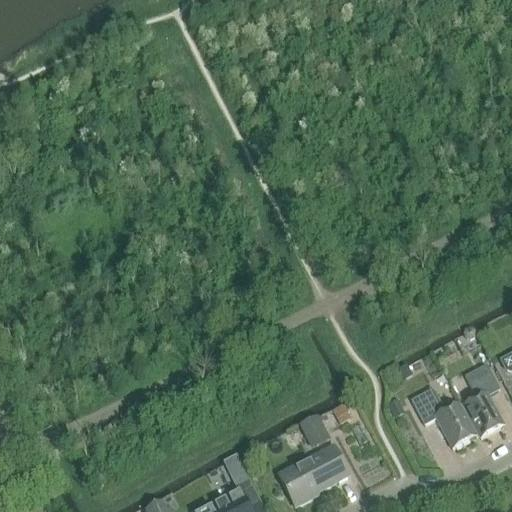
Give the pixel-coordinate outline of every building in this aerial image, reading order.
[(463,338),(466,343),(472,345),(476,341),(477,336),(474,332),(469,331),(465,333),(463,338)] [(511,359),(502,365),(506,374),(511,374),(511,359)] [(406,367),(398,371),(404,382),(412,377),(406,367)] [(500,394),(487,369),(466,381),(478,403),(464,411),(481,443),(504,430),(488,400),(500,394)] [(446,416),(434,393),(412,405),(425,429),(437,423),(453,453),(461,449),(476,441),(460,409),(446,416)] [(388,408),(396,422),(406,417),(398,403),(388,408)] [(332,414),(340,429),(351,423),(343,408),(332,414)] [(300,430),(312,453),(331,443),(319,419),(300,430)] [(279,479),(296,511),(313,503),(312,501),(350,481),(334,451),(279,479)] [(251,511),(262,507),(236,459),(223,466),(239,496),(207,511),(251,511)] [(168,511),(164,503),(146,511),(168,511)]
